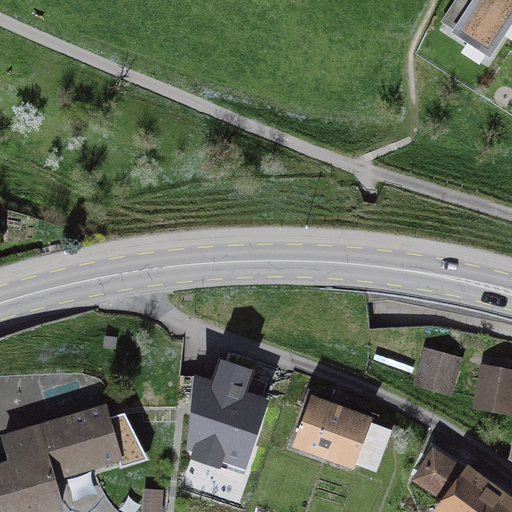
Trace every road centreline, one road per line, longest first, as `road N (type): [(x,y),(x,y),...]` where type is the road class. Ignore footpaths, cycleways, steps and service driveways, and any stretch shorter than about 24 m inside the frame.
road 1 (residential): [(126,273),(158,310),(418,411),(511,470)]
road 2 (primary): [(126,273),(255,261),(362,266),(511,294)]
road 3 (primary): [(0,301),(126,273)]
